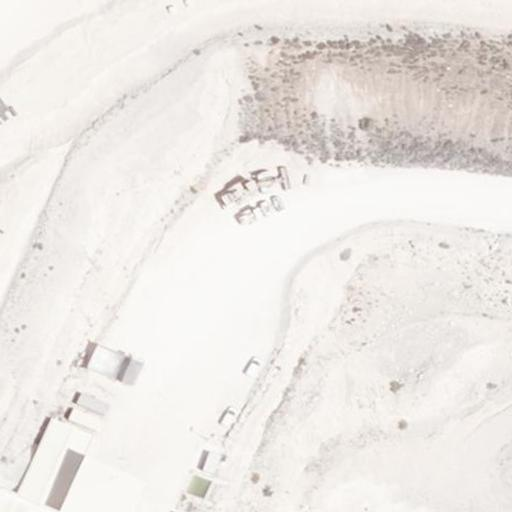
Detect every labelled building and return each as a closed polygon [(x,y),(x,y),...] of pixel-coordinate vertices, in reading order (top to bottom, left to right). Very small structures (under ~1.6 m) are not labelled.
[(122,286),(109,311),(157,336),(170,310),(122,286)] [(111,348),(99,376),(120,384),(132,357),(111,348)] [(100,427),(106,399),(75,392),(68,420),(100,427)] [(135,446),(141,420),(126,416),(120,442),(135,446)] [(28,476),(0,467),(0,511),(121,511),(134,469),(86,455),(94,431),(45,417),(28,476)] [(216,468),(220,448),(206,446),(202,466),(216,468)]
